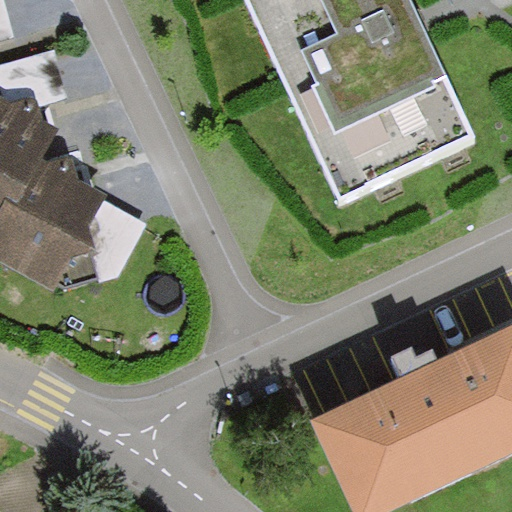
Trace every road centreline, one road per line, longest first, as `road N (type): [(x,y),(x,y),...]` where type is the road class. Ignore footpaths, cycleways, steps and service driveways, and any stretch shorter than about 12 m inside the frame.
road 1 (residential): [(98,0),(259,356)]
road 2 (residential): [(511,238),(259,356)]
road 3 (residential): [(259,356),(130,452)]
road 4 (residential): [(130,452),(0,385)]
